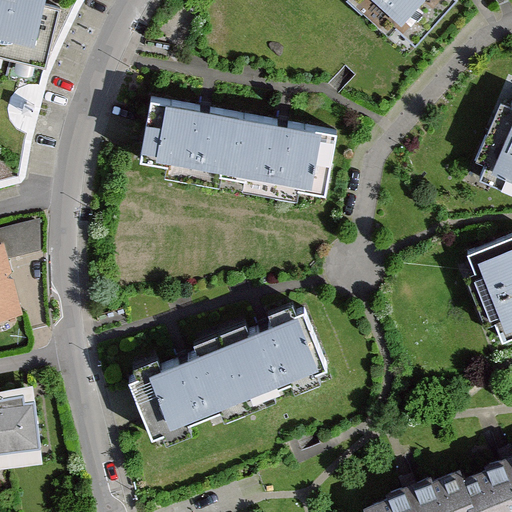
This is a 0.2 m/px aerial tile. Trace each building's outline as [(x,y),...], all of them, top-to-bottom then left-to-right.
[(0,0),(0,176),(23,169),(29,121),(36,98),(44,71),(64,27),(78,0),(0,0)] [(369,0),(418,43),(456,0),(369,0)] [(511,93),(476,174),(511,189),(511,93)] [(204,113),(150,102),(141,162),(234,178),(244,121),(204,113)] [(282,127),(244,121),(234,178),(326,197),(338,136),(282,127)] [(7,219),(10,250),(45,246),(42,216),(7,219)] [(511,339),(511,237),(470,254),(505,342),(511,339)] [(0,319),(19,315),(1,247),(0,247),(0,319)] [(264,331),(223,349),(249,417),(330,380),(302,315),(264,331)] [(183,364),(128,385),(154,450),(249,417),(223,349),(183,364)] [(35,386),(0,393),(0,468),(45,462),(35,386)] [(511,511),(511,459),(472,476),(469,468),(416,489),(371,507),(373,511),(511,511)]
